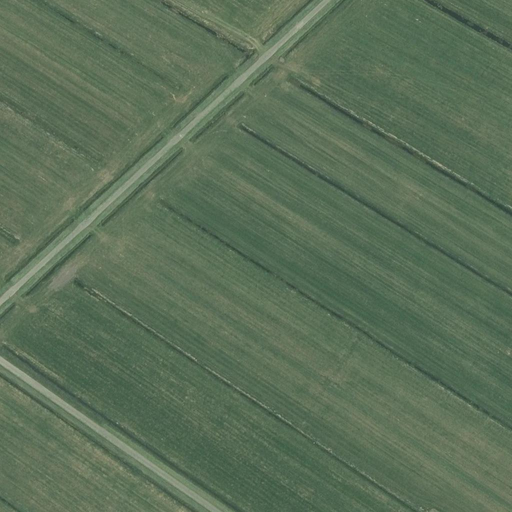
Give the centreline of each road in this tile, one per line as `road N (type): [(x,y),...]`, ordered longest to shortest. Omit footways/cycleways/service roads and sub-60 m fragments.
road 1 (unclassified): [(0,301),(327,0)]
road 2 (unclassified): [(216,511),(0,360)]
